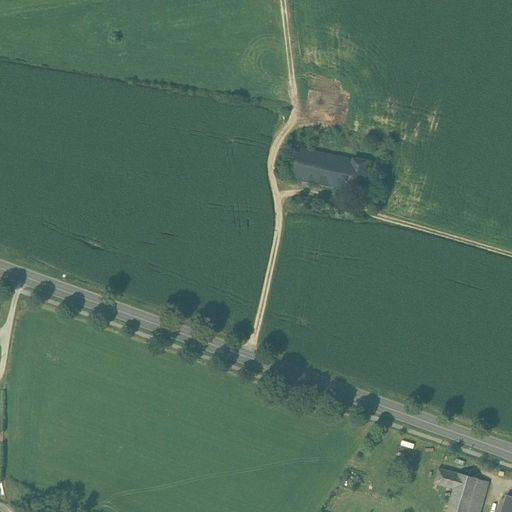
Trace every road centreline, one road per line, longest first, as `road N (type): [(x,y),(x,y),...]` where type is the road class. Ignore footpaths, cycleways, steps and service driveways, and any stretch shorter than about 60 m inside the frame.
road 1 (primary): [(0,266),(511,452)]
road 2 (track): [(249,357),(284,209),(270,155),(295,115),(284,0)]
